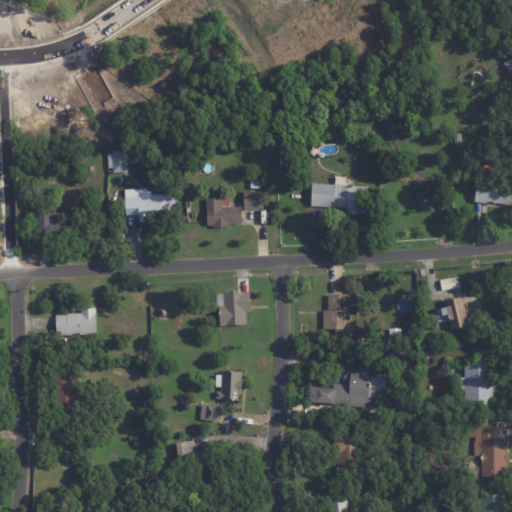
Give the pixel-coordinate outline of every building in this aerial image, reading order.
[(511,77),(503,64),(511,58),(511,77)] [(129,145),(138,145),(138,153),(129,154),(129,145)] [(125,153),(126,172),(111,173),(111,168),(107,168),(106,153),(110,153),(110,152),(125,151),(125,153)] [(283,155),(291,155),(292,165),(284,165),(283,155)] [(478,181),(510,186),(511,184),(511,206),(488,203),(488,205),(473,202),(477,181),(478,181)] [(290,184),(299,183),(300,190),(290,192),(290,184)] [(334,185),(366,187),(365,214),(357,214),(357,215),(345,214),(345,209),(310,207),(311,184),(334,185)] [(161,195),(173,194),(174,213),(161,214),(161,222),(138,223),(138,218),(137,218),(137,215),(124,216),(123,197),(124,197),(124,190),(146,189),(146,192),(149,192),(149,195),(161,195)] [(263,208),(263,209),(243,209),(242,192),(262,191),(262,201),(264,201),(264,206),(263,206),(263,208)] [(230,202),(230,207),(241,207),(241,224),(228,225),(228,228),(212,229),(212,226),(206,226),(205,199),(220,199),(220,198),(230,198),(230,202)] [(52,236),(35,237),(35,214),(82,212),(82,235),(52,236)] [(459,287),(441,290),(439,279),(457,276),(459,287)] [(249,306),(250,312),(245,312),(245,324),(229,325),(229,326),(219,327),(219,313),(218,313),(217,310),(219,310),(219,306),(216,306),(216,293),(243,292),(243,291),(249,291),(249,306)] [(322,314),(322,309),(326,309),(327,293),(356,294),(356,314),(350,314),(350,316),(349,316),(349,326),(353,326),(353,334),(351,334),(351,336),(359,336),(358,345),(349,345),(349,337),(334,337),(334,328),(322,328),(322,314)] [(442,306),(446,305),(445,300),(461,296),(462,301),(464,300),(465,303),(463,303),(467,325),(451,328),(449,319),(437,321),(434,309),(439,307),(442,306)] [(54,328),(54,315),(66,314),(66,313),(79,312),(79,307),(95,307),(95,334),(54,335),(54,328)] [(408,330),(416,330),(415,339),(407,339),(408,330)] [(388,334),(403,334),(403,342),(388,342),(388,334)] [(420,344),(432,344),(432,350),(433,350),(433,356),(433,358),(430,358),(430,359),(420,358),(420,344)] [(387,346),(407,347),(407,354),(408,354),(408,357),(405,357),(405,356),(403,356),(400,356),(400,358),(387,357),(387,346)] [(491,381),(491,403),(464,404),(464,389),(455,389),(455,377),(464,377),(463,362),(491,362),(491,381)] [(349,366),(370,367),(369,375),(385,376),(384,389),(376,388),(374,408),(348,406),(348,404),(312,401),(314,386),(332,387),(332,383),(345,384),(346,365),(349,366)] [(240,388),(240,393),(237,392),(237,400),(234,399),(233,401),(229,400),(229,399),(214,398),(215,391),(220,391),(220,386),(214,386),(215,374),(220,374),(221,370),(241,371),(240,378),(242,378),(241,387),(240,387),(240,388)] [(75,408),(59,408),(58,386),(55,386),(54,374),(75,373),(77,408),(75,408)] [(403,377),(415,377),(414,389),(402,389),(403,377)] [(382,391),(390,392),(389,400),(381,399),(382,391)] [(152,422),(142,422),(142,397),(152,398),(152,411),(160,411),(160,419),(152,419),(152,422)] [(190,409),(186,409),(187,410),(182,411),(180,401),(185,400),(185,399),(190,398),(192,409),(190,409)] [(389,413),(390,401),(418,402),(418,414),(417,414),(417,415),(411,415),(411,414),(389,413)] [(217,406),(219,406),(217,420),(199,419),(200,404),(205,404),(205,405),(217,406)] [(504,439),(506,439),(506,452),(508,452),(508,460),(502,460),(502,458),(500,458),(500,476),(481,476),(481,470),(480,470),(480,459),(480,456),(473,456),(473,441),(474,441),(474,425),(494,425),(494,439),(504,439)] [(336,450),(335,436),(357,435),(358,470),(328,471),(328,457),(336,457),(336,450)] [(169,443),(156,444),(156,436),(169,436),(169,443)] [(212,450),(216,483),(194,485),(192,455),(175,457),(174,442),(190,440),(191,452),(212,450)] [(507,509),(507,511),(504,511),(475,511),(475,500),(481,500),(481,494),(507,494),(507,509)] [(328,511),(327,501),(346,499),(347,511),(328,511)]
